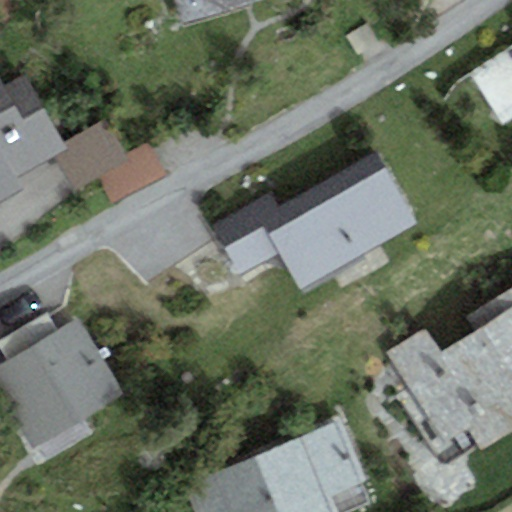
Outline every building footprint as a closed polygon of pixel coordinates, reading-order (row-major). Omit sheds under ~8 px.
[(174,0),(181,24),(262,0),(174,0)] [(0,197),(22,186),(17,177),(54,156),(69,149),(65,141),(26,72),(5,84),(0,75),(0,197)] [(106,118),(65,141),(69,149),(54,156),(74,191),(97,178),(130,159),(126,153),(106,118)] [(148,141),(126,153),(130,159),(97,178),(112,206),(167,176),(148,141)] [(271,192),(211,226),(240,277),(280,255),(299,289),(418,222),(378,152),(280,208),(271,192)] [(425,330),(388,354),(444,440),(469,424),(484,447),(511,428),(511,283),(472,309),(482,325),(440,353),(425,330)] [(0,347),(7,360),(0,363),(0,390),(33,446),(123,394),(77,317),(57,329),(47,312),(0,339),(0,347)] [(337,416),(187,482),(200,511),(336,511),(330,497),(366,482),(337,416)]
